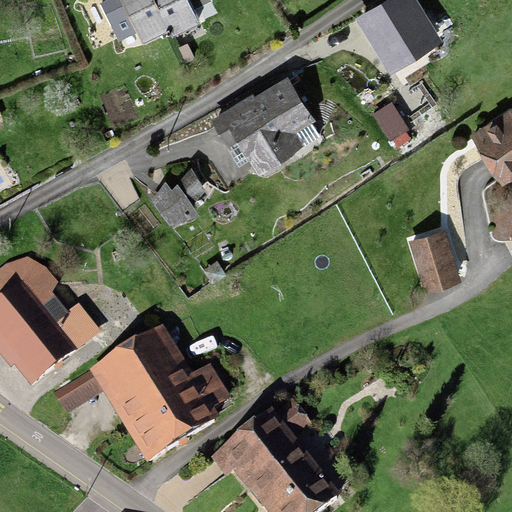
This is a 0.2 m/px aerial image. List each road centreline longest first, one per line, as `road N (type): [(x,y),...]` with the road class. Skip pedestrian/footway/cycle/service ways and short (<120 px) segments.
road 1 (residential): [(0,216),(307,44),(362,0)]
road 2 (tertiary): [(142,511),(0,408)]
